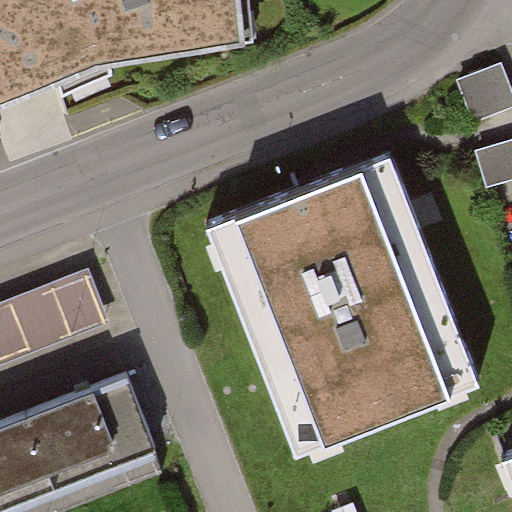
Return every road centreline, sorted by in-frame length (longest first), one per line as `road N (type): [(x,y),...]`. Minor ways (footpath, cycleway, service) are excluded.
road 1 (residential): [(445,0),(354,82),(111,178)]
road 2 (residential): [(111,178),(236,511)]
